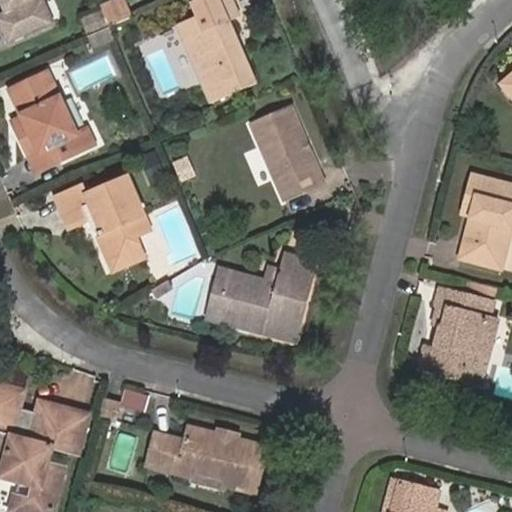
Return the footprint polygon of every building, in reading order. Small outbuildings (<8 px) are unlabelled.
[(0,0),(0,9),(3,16),(0,16),(0,39),(4,48),(40,32),(33,13),(46,7),(42,0),(0,0)] [(129,0),(108,0),(103,2),(109,25),(134,18),(129,0)] [(184,41),(211,102),(257,83),(231,21),(240,17),(233,0),(198,0),(191,3),(203,33),(184,41)] [(33,13),(40,32),(54,25),(46,7),(33,13)] [(109,24),(103,11),(81,20),(86,34),(109,24)] [(107,33),(90,40),(96,52),(112,45),(107,33)] [(13,121),(32,159),(55,148),(61,161),(97,145),(89,126),(77,131),(49,71),(10,89),(22,117),(13,121)] [(511,74),(500,84),(511,98),(511,74)] [(252,126),(284,199),(326,181),(293,108),(252,126)] [(55,148),(32,159),(38,172),(61,161),(55,148)] [(462,213),(471,216),(461,258),(502,269),(511,229),(511,184),(473,174),(462,213)] [(88,206),(93,219),(109,256),(140,243),(137,238),(154,231),(130,176),(89,193),(85,185),(56,198),(65,216),(88,206)] [(70,228),(93,219),(88,206),(65,216),(70,228)] [(140,243),(109,256),(116,271),(146,258),(140,243)] [(230,272),(219,316),(254,324),(253,331),(296,342),(317,263),(287,255),(282,271),(271,268),(266,282),(230,272)] [(217,322),(219,316),(230,272),(221,269),(208,319),(217,322)] [(438,325),(432,347),(427,369),(465,379),(471,359),(488,363),(499,320),(491,318),(495,302),(441,288),(431,324),(438,325)] [(254,324),(219,316),(217,322),(253,331),(254,324)] [(427,369),(432,347),(425,346),(419,367),(427,369)] [(483,383),(488,363),(471,359),(465,379),(483,383)] [(32,501),(55,507),(58,494),(65,468),(50,464),(55,447),(79,453),(88,415),(42,403),(36,424),(18,419),(24,391),(0,385),(0,478),(35,488),(32,501)] [(118,422),(123,403),(105,397),(100,417),(118,422)] [(156,432),(148,466),(193,478),(199,474),(224,481),(226,486),(256,493),(268,447),(240,439),(241,434),(218,429),(217,433),(190,426),(187,440),(156,432)] [(388,511),(397,480),(390,478),(380,511),(388,511)] [(435,511),(437,508),(441,492),(397,480),(388,511),(435,511)] [(53,511),(55,507),(32,501),(14,497),(10,511),(53,511)]
